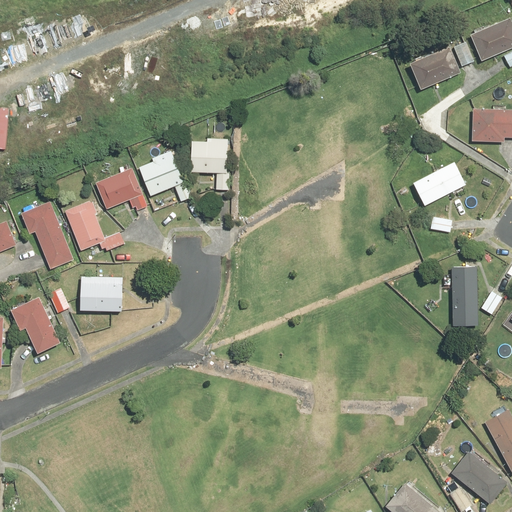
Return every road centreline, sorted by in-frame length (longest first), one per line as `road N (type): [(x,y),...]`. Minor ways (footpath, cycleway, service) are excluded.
road 1 (residential): [(0,416),(186,331),(208,291),(210,265)]
road 2 (residential): [(0,82),(118,33)]
